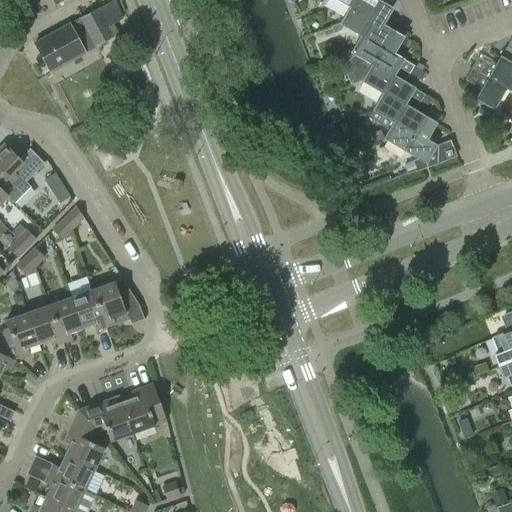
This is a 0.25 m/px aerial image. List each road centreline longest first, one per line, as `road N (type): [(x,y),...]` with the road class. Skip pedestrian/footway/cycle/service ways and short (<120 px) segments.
road 1 (residential): [(0,483),(47,396),(158,351),(161,339),(39,138),(0,116)]
road 2 (residential): [(286,316),(499,234)]
road 3 (residential): [(486,201),(275,286)]
road 4 (tertiary): [(260,308),(343,511)]
road 5 (residential): [(486,201),(409,0)]
road 6 (tertiary): [(356,511),(286,316)]
road 7 (tertiary): [(220,174),(148,0)]
road 8 (tertiary): [(220,174),(260,308)]
road 9 (tertiary): [(275,286),(220,174)]
